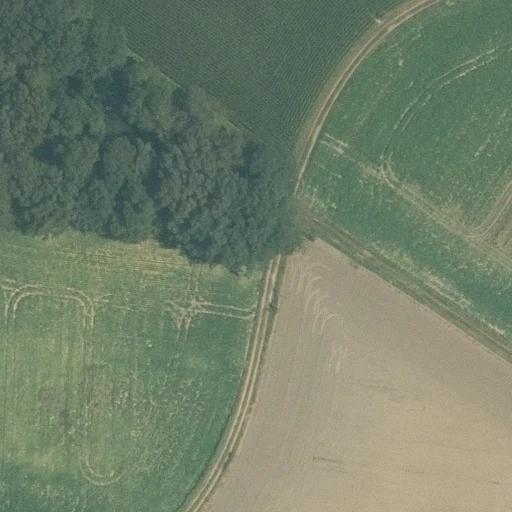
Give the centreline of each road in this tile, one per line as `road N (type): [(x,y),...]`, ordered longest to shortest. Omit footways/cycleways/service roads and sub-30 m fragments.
road 1 (track): [(28,0),(274,181),(288,204),(511,350)]
road 2 (track): [(189,511),(244,399),(274,308),(288,204),(321,120),(359,56),(438,0)]
